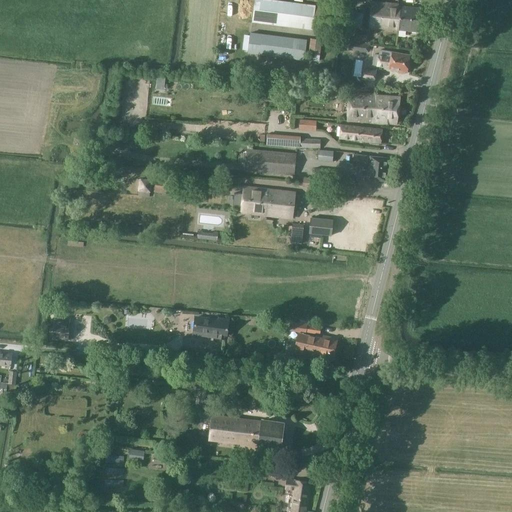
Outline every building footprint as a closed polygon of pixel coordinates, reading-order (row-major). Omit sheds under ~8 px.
[(255,0),(252,22),(312,30),(315,6),(270,0),(255,0)] [(398,5),(372,2),(369,28),(418,32),(420,8),(398,6),(398,5)] [(248,53),(305,61),(307,40),(251,33),(248,53)] [(360,45),(348,43),(348,50),(359,52),(360,45)] [(374,54),(373,65),(389,68),(389,69),(398,70),(405,71),(406,72),(407,70),(408,69),(409,66),(408,64),(409,55),(380,50),(379,55),(374,54)] [(368,73),(364,72),(363,79),(374,81),(376,71),(368,70),(368,73)] [(348,122),(397,125),(400,98),(376,96),(349,95),(348,122)] [(298,130),(316,131),(317,121),(299,119),(298,130)] [(340,139),(366,142),(381,144),(382,130),(368,128),(368,129),(342,126),(340,139)] [(267,144),(300,147),(301,139),(301,138),(268,135),(267,144)] [(245,171),(255,172),(294,175),(296,154),(247,149),(245,171)] [(389,159),(354,155),(353,166),(369,168),(368,180),(386,182),(389,159)] [(336,170),(314,168),(313,179),(335,181),(336,170)] [(234,193),(233,205),(241,206),(240,212),(292,218),(295,193),(243,186),(243,194),(234,193)] [(309,233),(330,235),(331,221),(311,219),(309,233)] [(291,243),(302,244),(304,226),(293,224),(293,227),(291,243)] [(195,318),(193,332),(217,335),(216,338),(224,339),(225,335),(226,335),(228,319),(219,318),(219,321),(195,318)] [(290,321),(289,331),(305,334),(307,324),(290,321)] [(53,324),(52,339),(68,340),(69,325),(53,324)] [(297,340),(294,353),(304,355),(305,351),(331,357),(330,360),(331,361),(335,342),(321,338),(302,334),(301,341),(297,340)] [(12,355),(0,353),(0,364),(10,366),(12,355)] [(297,364),(297,363),(297,359),(294,359),(295,357),(286,356),(285,360),(285,363),(285,364),(293,365),(293,363),(297,364)] [(181,379),(211,381),(212,371),(182,368),(181,379)] [(10,372),(8,383),(15,384),(17,373),(10,372)] [(0,375),(0,391),(6,392),(6,390),(15,391),(15,384),(8,383),(0,383),(1,376),(0,375)] [(212,416),(209,440),(259,447),(261,422),(212,416)] [(262,420),(261,422),(259,447),(279,450),(283,425),(264,422),(264,420),(262,420)] [(129,456),(143,458),(144,451),(130,449),(129,456)] [(165,464),(165,457),(154,455),(153,463),(165,464)] [(310,511),(306,511),(310,482),(288,478),(286,488),(295,489),(293,503),(290,503),(289,508),(287,511),(310,511)]
